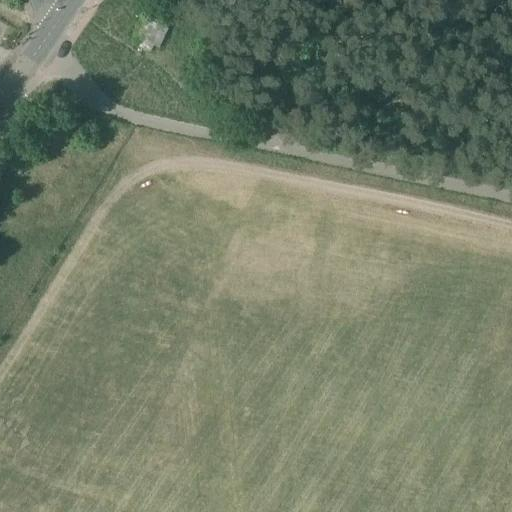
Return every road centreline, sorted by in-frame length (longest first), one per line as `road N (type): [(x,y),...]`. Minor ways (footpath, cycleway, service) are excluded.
road 1 (track): [(511,226),(229,166),(160,167),(109,200),(0,375)]
road 2 (unclassified): [(43,42),(96,102),(120,112),(511,198)]
